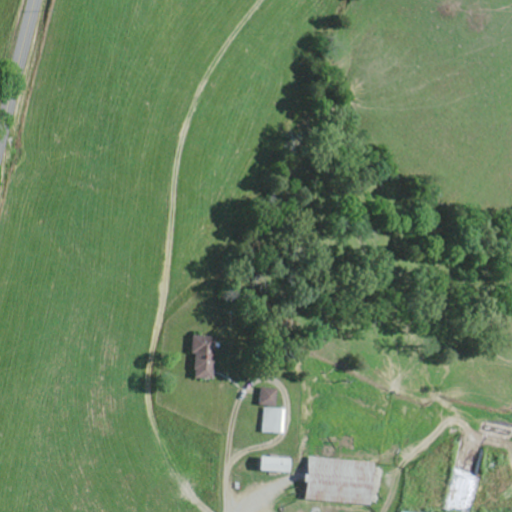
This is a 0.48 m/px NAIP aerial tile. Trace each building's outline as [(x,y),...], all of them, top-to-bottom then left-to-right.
[(192,380),(211,381),(212,339),(190,338),(189,356),(193,357),(192,380)] [(256,407),(272,409),(275,392),(258,390),(256,407)] [(282,411),(260,410),(260,435),(281,436),(282,411)] [(258,473),(288,474),(288,461),(259,459),(258,473)] [(303,503),(368,507),(371,464),(305,460),(303,503)]
